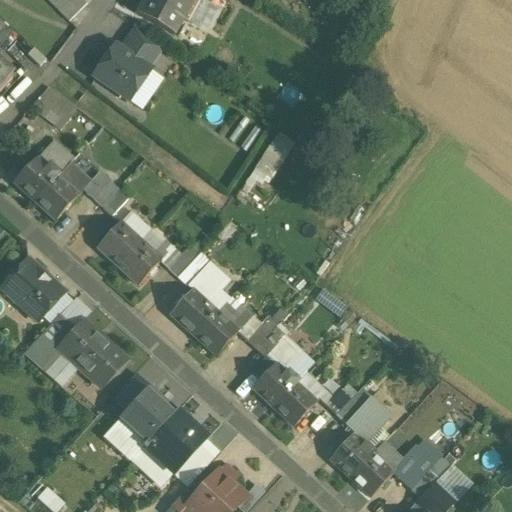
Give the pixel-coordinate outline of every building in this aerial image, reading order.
[(47,0),(68,22),(87,5),(81,0),(47,0)] [(189,10),(171,0),(147,0),(137,18),(173,38),(189,10)] [(194,0),(171,0),(189,10),(194,0)] [(0,49),(12,37),(0,26),(0,49)] [(163,51),(134,31),(119,51),(149,72),(163,51)] [(119,51),(116,49),(95,80),(127,103),(149,72),(119,51)] [(0,71),(0,94),(12,82),(0,71)] [(76,111),(47,90),(30,110),(61,132),(70,121),(76,111)] [(99,128),(76,111),(70,121),(91,138),(99,128)] [(99,128),(91,138),(94,140),(102,130),(99,128)] [(253,170),(273,181),(295,143),(276,131),(253,170)] [(73,163),(53,145),(37,162),(46,171),(49,167),(60,177),(65,172),(73,163)] [(37,162),(36,161),(14,185),(35,204),(57,181),(60,177),(49,167),(46,171),(37,162)] [(74,180),(65,172),(60,177),(57,181),(77,199),(83,194),(82,193),(86,189),(75,179),(74,180)] [(86,189),(82,193),(83,194),(92,202),(108,184),(99,176),(86,189)] [(57,181),(35,204),(56,223),(77,199),(57,181)] [(108,184),(92,202),(101,210),(117,192),(108,184)] [(117,192),(101,210),(111,220),(128,202),(117,192)] [(131,214),(120,226),(140,245),(151,233),(131,214)] [(119,226),(97,250),(118,269),(140,245),(120,226),(119,226)] [(151,233),(140,245),(153,256),(165,244),(152,231),(151,233)] [(180,258),(165,244),(153,256),(161,264),(159,265),(167,272),(180,258)] [(140,245),(118,269),(139,288),(159,265),(161,264),(153,256),(140,245)] [(180,258),(167,272),(178,282),(198,259),(188,250),(180,258)] [(198,259),(178,282),(188,291),(201,277),(209,284),(219,273),(200,257),(198,259)] [(53,286),(28,263),(19,273),(13,273),(8,278),(9,284),(15,290),(15,295),(10,301),(37,325),(42,320),(58,301),(48,292),(53,286)] [(192,293),(170,317),(195,340),(217,316),(192,293)] [(58,301),(42,320),(50,327),(72,304),(63,296),(58,301)] [(251,321),(230,302),(217,316),(238,335),(251,321)] [(217,316),(195,340),(216,359),(237,336),(238,335),(217,316)] [(74,332),(59,318),(32,348),(24,357),(24,358),(22,360),(42,374),(60,355),(57,351),(74,332)] [(238,335),(237,336),(246,344),(260,329),(260,328),(251,321),(238,335)] [(275,330),(266,322),(260,328),(260,329),(268,338),(272,333),(275,331),(275,330)] [(127,364),(83,323),(74,332),(57,351),(60,355),(101,392),(127,364)] [(12,335),(0,325),(0,343),(4,346),(12,335)] [(260,329),(246,344),(255,352),(268,338),(260,329)] [(313,366),(275,331),(272,333),(282,342),(265,361),(273,369),(274,367),(285,377),(288,373),(298,383),(304,376),(313,366)] [(268,338),(255,352),(265,361),(282,342),(272,333),(268,338)] [(32,348),(14,334),(12,335),(4,346),(22,360),(24,358),(24,357),(32,348)] [(273,369),(252,391),(273,411),(295,387),(299,383),(298,383),(288,373),(285,377),(274,367),(273,369)] [(333,403),(304,376),(298,383),(299,383),(295,387),(315,406),(318,403),(326,410),(333,403)] [(118,397),(131,409),(148,389),(135,378),(118,397)] [(295,387),(273,411),(294,430),(315,406),(295,387)] [(356,397),(347,389),(341,394),(351,403),(356,397)] [(146,448),(173,418),(146,393),(131,409),(118,422),(146,448)] [(356,397),(351,403),(360,412),(370,402),(360,393),(356,397)] [(333,403),(326,410),(336,419),(351,403),(341,394),(333,403)] [(390,420),(370,402),(360,412),(346,428),(354,436),(355,436),(366,446),(390,420)] [(360,412),(351,403),(336,419),(346,428),(360,412)] [(146,448),(143,450),(146,452),(150,448),(177,473),(206,441),(176,414),(173,418),(146,448)] [(354,436),(330,463),(350,482),(372,458),(375,454),(366,446),(355,436),(354,436)] [(393,477),(392,477),(401,485),(416,469),(423,461),(425,464),(434,455),(422,444),(393,477)] [(177,473),(150,448),(146,452),(143,450),(143,451),(133,461),(162,488),(177,473)] [(375,461),(372,458),(350,482),(371,500),(392,477),(393,477),(390,474),(398,465),(383,452),(375,461)] [(434,455),(425,464),(423,461),(416,469),(425,478),(440,461),(434,455)] [(440,461),(425,478),(434,486),(450,470),(440,461)] [(227,469),(221,476),(219,474),(203,491),(186,510),(187,511),(232,511),(245,498),(230,484),(236,477),(227,469)] [(416,469),(401,485),(410,494),(425,478),(416,469)] [(434,486),(425,478),(410,494),(419,502),(434,487),(434,486)] [(195,483),(170,509),(173,511),(183,511),(186,510),(203,491),(195,483)] [(434,487),(419,502),(420,502),(415,507),(420,511),(448,511),(454,506),(434,487)] [(47,511),(56,511),(62,505),(44,489),(34,500),(47,511)]
